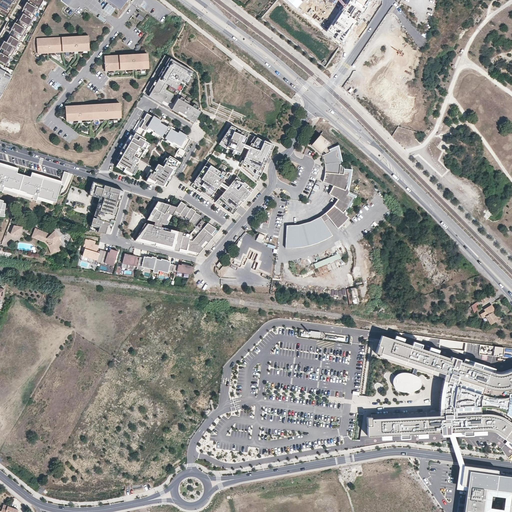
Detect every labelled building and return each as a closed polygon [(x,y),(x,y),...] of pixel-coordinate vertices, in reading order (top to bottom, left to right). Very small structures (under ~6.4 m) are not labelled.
[(28,0),(10,32),(9,33),(0,48),(0,63),(6,66),(43,0),(28,0)] [(0,0),(0,10),(8,15),(14,3),(16,0),(0,0)] [(125,0),(121,5),(114,0),(113,0),(112,1),(110,0),(108,0),(121,9),(127,0),(125,0)] [(346,0),(331,25),(328,31),(343,42),(352,29),(358,22),(367,7),(371,0),(346,0)] [(446,12),(431,0),(409,0),(406,8),(432,28),(437,26),(446,12)] [(103,9),(110,15),(115,9),(107,3),(103,9)] [(395,19),(373,54),(390,67),(397,57),(404,66),(400,74),(416,81),(419,71),(410,63),(421,43),(395,19)] [(89,35),(81,36),(81,37),(74,37),(74,36),(61,37),(50,37),(50,38),(43,39),(43,38),(37,38),(37,53),(47,53),(47,45),(50,45),(51,53),(56,52),(69,51),(69,52),(74,52),(74,43),(77,43),(77,51),(82,51),(82,50),(90,49),(89,35)] [(147,53),(139,54),(139,55),(135,55),(135,59),(135,61),(136,61),(136,69),(141,69),(141,68),(148,68),(147,53)] [(109,71),(114,71),(114,70),(121,69),(127,68),(128,70),(132,70),(132,61),(133,61),(133,59),(132,59),(132,55),(128,56),(128,55),(119,55),(108,56),(108,57),(104,57),(105,64),(109,64),(109,71)] [(165,55),(143,92),(166,106),(167,104),(166,104),(168,100),(169,101),(174,92),(179,84),(181,81),(188,68),(165,55)] [(383,79),(366,64),(354,80),(395,119),(412,124),(415,101),(405,99),(383,79)] [(192,71),(188,68),(181,81),(185,83),(187,80),(189,81),(193,74),(191,73),(192,71)] [(0,92),(2,94),(9,80),(3,76),(0,74),(0,92)] [(180,99),(178,98),(174,106),(188,114),(186,117),(194,122),(201,111),(198,110),(192,106),(189,104),(180,99)] [(119,103),(112,103),(112,104),(108,104),(108,108),(107,108),(108,111),(109,119),(114,118),(114,117),(120,117),(119,103)] [(100,119),(105,119),(105,111),(106,111),(105,108),(104,104),(100,105),(100,104),(84,105),(84,106),(77,106),(77,105),(65,106),(66,120),(73,120),(73,121),(78,120),(78,113),(81,112),(82,120),(87,120),(87,119),(100,118),(100,119)] [(186,117),(188,114),(174,106),(172,109),(186,117)] [(134,174),(138,167),(138,166),(137,165),(139,162),(137,161),(138,159),(141,155),(144,149),(147,150),(151,143),(148,142),(145,140),(146,138),(143,137),(141,136),(145,130),(146,127),(153,132),(160,135),(165,138),(171,127),(167,125),(164,122),(163,124),(162,125),(158,123),(153,120),(155,117),(153,116),(147,113),(144,118),(139,126),(138,128),(136,131),(134,135),(131,133),(129,137),(132,139),(128,145),(125,143),(123,146),(126,148),(124,152),(119,160),(116,165),(123,169),(124,168),(132,173),(134,174)] [(248,150),(241,167),(258,181),(273,145),(231,126),(221,141),(228,146),(227,147),(240,153),(242,147),(244,144),(250,147),(248,150)] [(186,146),(187,144),(191,138),(187,136),(187,135),(179,130),(178,132),(177,134),(173,131),(174,130),(174,129),(171,127),(165,138),(172,143),(179,147),(178,149),(176,152),(184,157),(189,148),(186,146)] [(330,141),(320,133),(311,143),(321,153),(323,155),(326,163),(331,163),(340,161),(343,162),(339,145),(329,149),(328,144),(330,141)] [(170,155),(163,166),(158,163),(155,168),(154,170),(150,168),(148,173),(146,175),(148,176),(157,182),(156,183),(163,186),(164,184),(167,179),(170,180),(181,162),(178,160),(170,155)] [(155,168),(138,159),(137,161),(139,162),(137,165),(138,166),(138,167),(148,173),(150,168),(154,170),(155,168)] [(0,161),(0,164),(18,170),(19,167),(0,161)] [(340,161),(331,163),(326,163),(326,171),(323,181),(334,185),(330,194),(338,199),(336,202),(326,213),(330,219),(338,228),(340,225),(350,217),(347,215),(347,209),(348,208),(349,205),(350,201),(352,202),(354,197),(360,194),(350,191),(348,186),(350,180),(349,180),(349,177),(350,177),(350,171),(353,169),(354,169),(345,168),(340,164),(340,161)] [(0,189),(2,191),(2,192),(31,201),(32,199),(36,200),(35,202),(55,208),(69,173),(64,171),(61,180),(61,183),(31,174),(18,170),(0,164),(0,189)] [(204,166),(195,180),(199,183),(201,185),(207,190),(209,188),(215,192),(219,186),(222,181),(225,177),(221,174),(219,173),(220,172),(211,165),(209,168),(204,166)] [(257,184),(240,169),(237,176),(229,186),(225,190),(215,202),(232,214),(257,184)] [(32,171),(31,174),(61,183),(61,180),(32,171)] [(219,186),(225,190),(229,186),(222,181),(219,186)] [(100,193),(103,184),(97,182),(94,193),(100,195),(100,193)] [(110,225),(111,219),(115,220),(116,215),(115,214),(117,207),(119,208),(123,195),(124,190),(121,189),(116,188),(115,191),(110,189),(111,186),(103,184),(100,193),(104,194),(103,196),(101,202),(97,216),(94,215),(89,231),(106,234),(108,225),(110,225)] [(100,195),(94,193),(91,202),(97,204),(98,201),(101,202),(103,196),(100,195)] [(180,248),(186,250),(186,253),(197,256),(204,248),(202,246),(206,241),(208,243),(214,236),(211,234),(216,229),(207,224),(202,220),(190,234),(187,233),(186,236),(180,235),(181,232),(171,229),(171,232),(163,230),(164,228),(162,227),(162,223),(167,224),(169,221),(167,219),(170,214),(173,215),(174,213),(176,211),(178,207),(162,202),(158,208),(155,206),(151,214),(153,216),(151,220),(155,222),(154,225),(146,223),(137,238),(145,240),(144,243),(156,246),(156,243),(161,244),(166,245),(166,248),(180,251),(180,248)] [(181,214),(187,205),(181,202),(178,207),(176,211),(181,214)] [(186,217),(191,208),(187,205),(181,214),(186,217)] [(190,220),(196,212),(191,208),(186,217),(190,220)] [(195,223),(202,215),(196,212),(190,220),(195,223)] [(330,219),(326,213),(322,217),(326,222),(330,219)] [(326,222),(322,217),(318,220),(309,223),(303,224),(291,226),(286,227),(285,248),(292,249),(304,247),(310,246),(316,245),(322,243),(328,240),(333,237),(336,235),(326,222)] [(23,227),(13,226),(12,235),(13,235),(22,236),(23,227)] [(61,238),(56,232),(51,236),(36,229),(33,235),(46,240),(52,245),(55,253),(60,251),(58,246),(62,243),(59,239),(61,238)] [(55,253),(52,245),(46,240),(33,235),(32,238),(44,243),(49,247),(52,253),(55,253)] [(98,262),(101,263),(105,251),(101,250),(100,254),(98,253),(99,249),(100,246),(96,245),(97,242),(90,240),(87,239),(83,251),(85,252),(84,256),(98,260),(98,262)] [(115,265),(119,251),(113,249),(112,253),(105,251),(101,263),(108,265),(109,263),(115,265)] [(313,263),(315,268),(341,258),(339,253),(313,263)] [(133,270),(135,266),(138,267),(140,257),(126,254),(123,263),(129,265),(128,269),(133,270)] [(157,259),(157,258),(153,256),(152,258),(148,256),(147,257),(147,259),(144,258),(140,257),(138,267),(137,270),(142,271),(145,269),(145,268),(146,267),(154,269),(157,259)] [(173,271),(177,272),(178,270),(182,271),(184,273),(190,275),(194,267),(182,264),(181,267),(174,265),(171,264),(168,263),(169,261),(162,259),(162,260),(157,259),(154,269),(154,270),(153,272),(158,273),(159,271),(159,269),(163,269),(164,272),(168,273),(169,271),(173,272),(173,271)] [(485,297),(479,301),(471,306),(474,313),(479,307),(479,306),(488,300),(485,297)] [(495,311),(492,306),(484,310),(485,312),(487,311),(489,314),(493,312),(495,311)] [(485,312),(484,313),(486,316),(491,324),(498,320),(493,312),(489,314),(487,311),(485,312)] [(303,337),(321,339),(322,332),(304,330),(303,337)] [(455,435),(486,434),(486,430),(492,431),(497,434),(511,444),(511,369),(505,372),(501,373),(497,373),(494,373),(495,369),(464,359),(463,362),(459,361),(460,359),(451,357),(450,358),(438,354),(439,350),(430,347),(429,351),(420,348),(422,344),(413,342),(412,345),(403,342),(404,339),(395,336),(394,339),(381,335),(375,353),(380,355),(379,357),(444,378),(447,379),(447,380),(446,380),(446,381),(446,382),(446,384),(445,385),(445,387),(445,389),(444,390),(444,392),(444,394),(443,396),(443,397),(443,399),(443,401),(443,402),(443,404),(442,405),(442,407),(442,409),(442,410),(442,411),(439,411),(371,415),(371,417),(366,417),(367,436),(381,435),(381,439),(390,438),(390,435),(399,434),(400,438),(409,438),(409,434),(417,433),(418,437),(427,437),(427,433),(440,432),(440,434),(449,433),(449,432),(454,432),(454,435),(455,435)] [(466,342),(440,338),(439,348),(466,352),(466,342)] [(504,348),(489,345),(488,348),(494,349),(493,356),(503,357),(504,348)] [(511,348),(504,348),(503,357),(511,358),(511,348)] [(397,373),(395,375),(392,377),(392,380),(392,383),(393,386),(397,389),(402,392),(408,392),(414,390),(419,388),(421,384),(420,380),(416,376),(411,374),(405,371),(397,373)] [(454,435),(461,466),(463,466),(463,465),(455,435),(454,435)] [(511,511),(511,478),(497,476),(497,475),(498,470),(463,465),(463,466),(460,485),(467,486),(469,486),(465,511),(511,511)] [(457,488),(466,489),(467,486),(460,485),(463,466),(461,466),(460,466),(457,488)]
